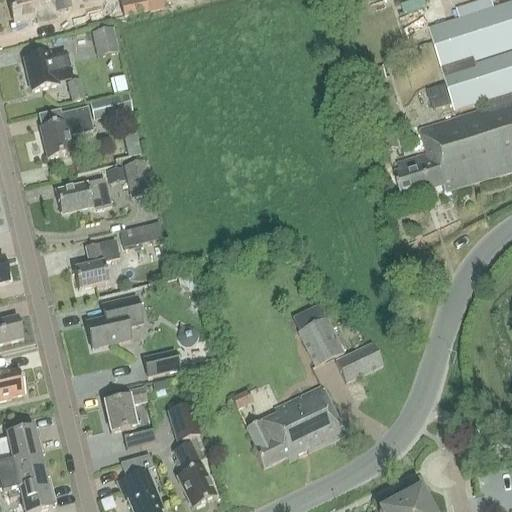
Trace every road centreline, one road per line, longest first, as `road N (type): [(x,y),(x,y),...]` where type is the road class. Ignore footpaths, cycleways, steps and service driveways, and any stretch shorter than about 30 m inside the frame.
road 1 (tertiary): [(277,511),(361,468),(412,422),(457,289),(480,253),(511,225)]
road 2 (unclassified): [(95,511),(0,140)]
